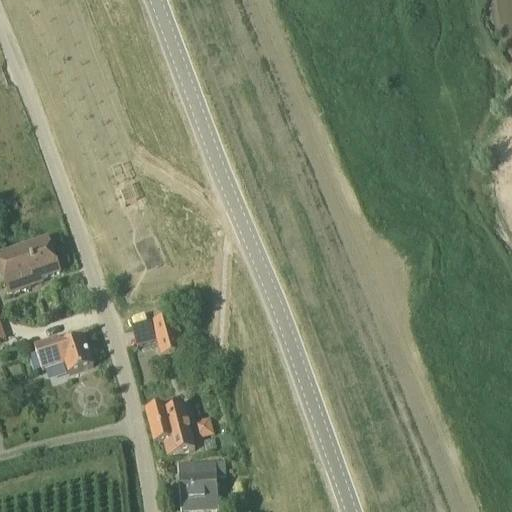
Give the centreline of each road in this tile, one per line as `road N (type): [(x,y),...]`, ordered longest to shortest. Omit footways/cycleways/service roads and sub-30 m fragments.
road 1 (tertiary): [(343,511),(152,0)]
road 2 (unclassified): [(151,511),(146,447),(0,49)]
